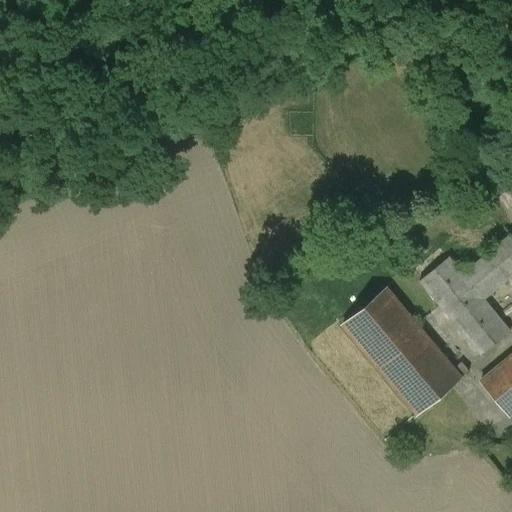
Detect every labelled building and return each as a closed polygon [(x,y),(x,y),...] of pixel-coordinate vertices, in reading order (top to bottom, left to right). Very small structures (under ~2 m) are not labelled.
[(461,275),(447,258),(418,282),(439,307),(481,356),(509,332),(481,300),(511,273),(511,239),(508,236),(461,275)] [(417,326),(387,289),(344,325),(384,374),(428,338),(417,325),(417,326)] [(428,338),(384,374),(417,415),(461,378),(454,369),(428,338)] [(511,353),(484,377),(511,410),(511,408),(511,353)] [(454,369),(461,378),(469,372),(462,363),(454,369)]
